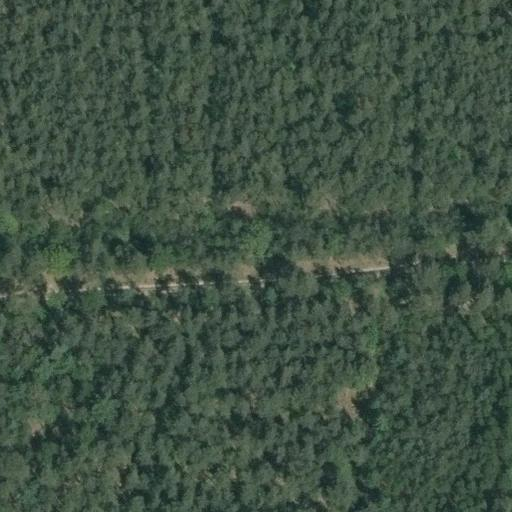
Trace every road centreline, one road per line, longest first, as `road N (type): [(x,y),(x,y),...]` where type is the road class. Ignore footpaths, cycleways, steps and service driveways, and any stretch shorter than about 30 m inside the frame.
road 1 (unknown): [(0,327),(511,293)]
road 2 (track): [(0,287),(511,255)]
